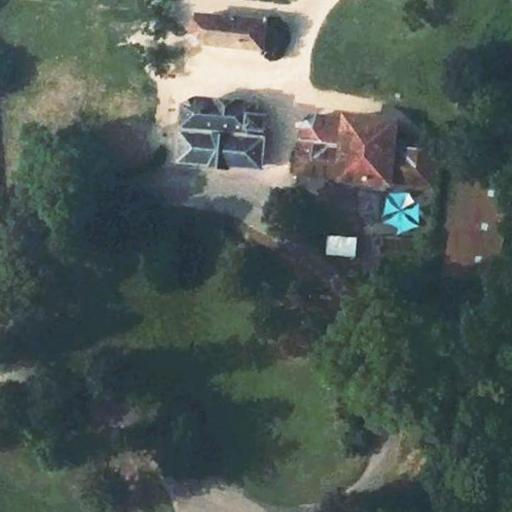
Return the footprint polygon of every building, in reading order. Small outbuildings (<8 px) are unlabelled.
[(265,23),(196,17),(195,35),(201,41),(263,47),(265,23)] [(182,159),(263,167),(267,119),(256,117),(257,107),(203,102),(187,109),(182,159)] [(348,119),(316,117),(304,126),(302,138),(346,143),(348,119)] [(299,172),(434,187),(437,154),(432,153),(433,147),(421,146),(421,142),(418,139),(407,138),(408,129),(396,128),(396,123),(348,119),(346,143),(302,138),(299,172)] [(501,252),(511,206),(511,194),(487,189),(473,246),(501,252)]
